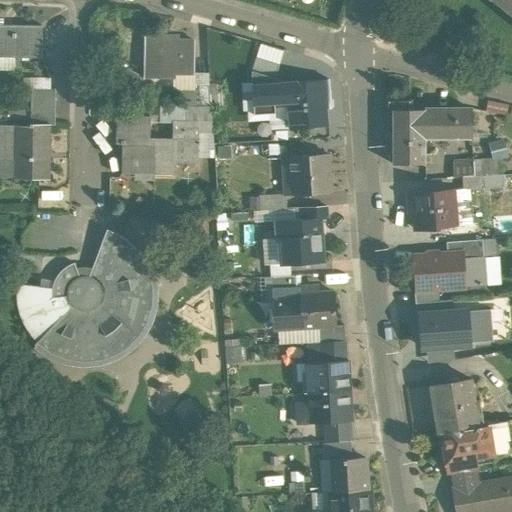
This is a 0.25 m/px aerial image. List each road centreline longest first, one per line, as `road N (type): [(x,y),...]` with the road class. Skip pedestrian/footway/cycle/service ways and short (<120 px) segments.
road 1 (residential): [(356,53),(373,284),(406,511)]
road 2 (residential): [(356,53),(173,0)]
road 3 (residential): [(80,0),(81,189)]
road 4 (residential): [(356,53),(511,95)]
road 5 (unclassified): [(0,444),(120,511)]
